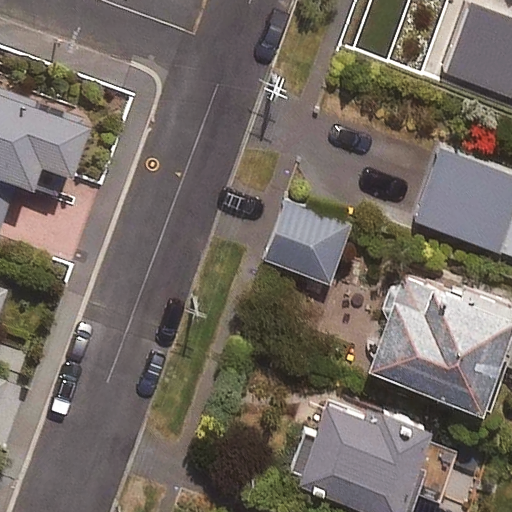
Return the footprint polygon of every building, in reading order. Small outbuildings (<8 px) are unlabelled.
[(81,124),(0,92),(0,212),(12,182),(53,197),(81,124)] [(511,249),(511,167),(444,143),(417,215),(511,249)] [(351,218),(287,196),(266,256),(331,278),(351,218)] [(511,307),(406,269),(373,360),(485,401),(497,370),(511,375),(511,307)] [(304,427),(289,470),(406,510),(414,486),(441,495),(453,462),(425,452),(434,425),(329,389),(315,431),(304,427)]
